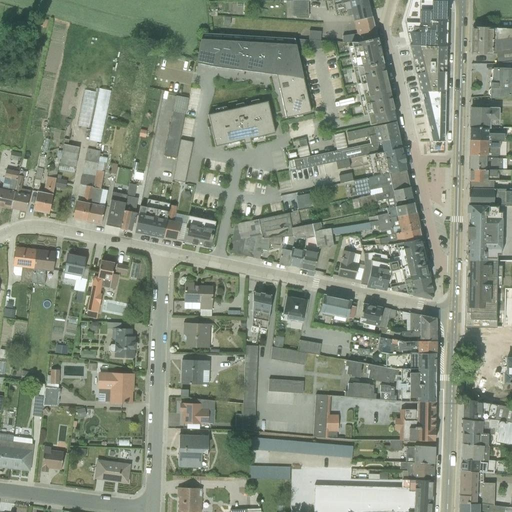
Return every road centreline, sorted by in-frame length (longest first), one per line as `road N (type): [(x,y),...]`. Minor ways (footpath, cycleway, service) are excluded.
road 1 (residential): [(452,313),(163,252)]
road 2 (residential): [(148,507),(163,252)]
road 3 (primary): [(445,511),(452,313)]
road 4 (residential): [(0,235),(32,226),(163,252)]
road 5 (primary): [(456,157),(460,0)]
road 6 (residential): [(411,147),(385,38),(387,0)]
road 7 (residential): [(148,507),(0,489)]
road 8 (residential): [(414,162),(435,260),(454,260)]
